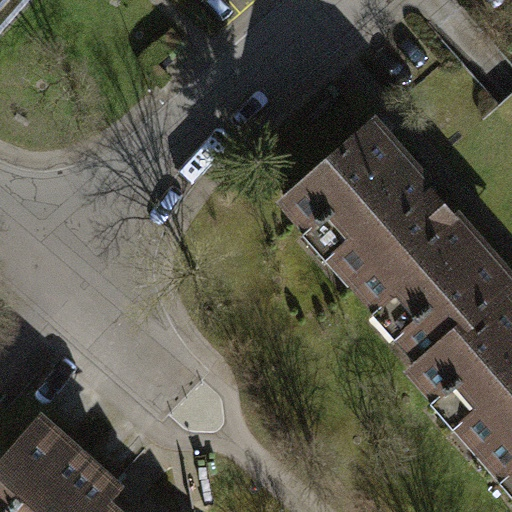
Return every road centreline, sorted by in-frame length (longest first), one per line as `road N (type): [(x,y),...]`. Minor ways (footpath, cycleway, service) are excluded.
road 1 (residential): [(360,0),(39,274)]
road 2 (residential): [(212,432),(39,274)]
road 3 (track): [(212,432),(302,511)]
